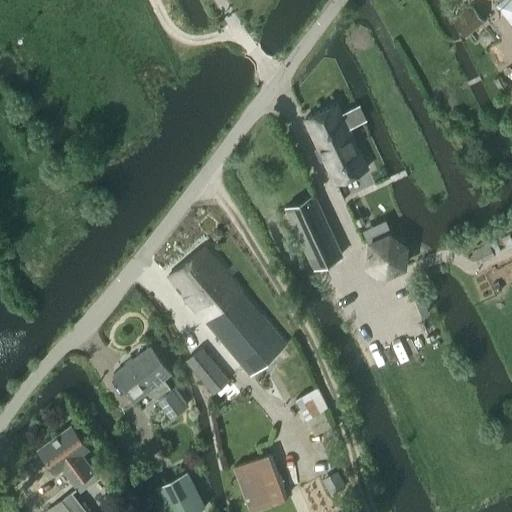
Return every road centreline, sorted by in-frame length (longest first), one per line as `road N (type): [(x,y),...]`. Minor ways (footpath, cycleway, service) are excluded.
road 1 (unclassified): [(0,441),(338,0)]
road 2 (track): [(372,511),(330,372),(226,197),(204,179)]
